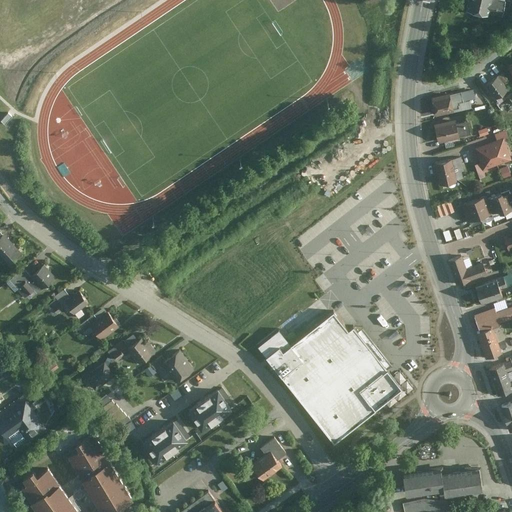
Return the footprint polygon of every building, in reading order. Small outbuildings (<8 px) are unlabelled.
[(491,0),(468,0),(466,9),(488,13),(491,0)] [(502,16),(505,0),(491,0),(488,13),(502,16)] [(509,79),(504,72),(499,76),(504,83),(509,79)] [(499,76),(486,84),(495,99),(509,90),(504,83),(499,76)] [(461,91),(432,99),(436,115),(458,109),(457,103),(463,101),(461,91)] [(454,121),(433,126),(438,143),(459,137),(456,125),(454,121)] [(472,133),(468,121),(456,125),(459,137),(472,133)] [(479,161),(476,163),(479,174),(511,165),(511,155),(507,137),(509,137),(507,128),(495,131),(497,139),(475,145),(479,161)] [(450,160),(434,165),(440,184),(456,180),(450,160)] [(502,192),(488,198),(493,211),(500,209),(502,213),(511,209),(511,195),(511,192),(503,195),(502,192)] [(486,195),(461,205),(467,221),(493,211),(488,198),(486,195)] [(453,211),(450,201),(445,203),(449,213),(453,211)] [(445,203),(439,205),(442,215),(449,213),(445,203)] [(439,205),(433,207),(435,216),(442,215),(439,205)] [(460,227),(455,229),(458,237),(463,235),(460,227)] [(0,257),(7,265),(20,252),(1,233),(0,233),(0,257)] [(462,256),(449,261),(457,283),(486,273),(483,262),(467,268),(462,256)] [(38,292),(54,275),(44,265),(32,277),(27,281),(34,288),(38,292)] [(32,277),(23,268),(10,282),(18,289),(15,292),(23,299),(34,288),(27,281),(32,277)] [(506,276),(475,286),(482,305),(504,297),(501,288),(509,285),(506,276)] [(287,292),(290,289),(287,284),(273,292),(280,302),(290,296),(287,292)] [(69,296),(64,290),(54,297),(58,303),(51,308),(55,314),(66,306),(63,301),(69,296)] [(73,315),(87,304),(76,290),(69,296),(63,301),(66,306),(73,315)] [(494,309),(476,316),(482,332),(493,328),(511,320),(511,307),(496,313),(494,309)] [(346,330),(329,310),(289,342),(284,335),(276,326),(253,346),(333,444),(404,386),(353,323),(346,330)] [(100,338),(116,325),(106,312),(97,320),(89,326),(100,338)] [(97,320),(92,314),(76,326),(81,332),(89,326),(97,320)] [(502,352),(493,328),(482,332),(478,333),(487,358),(502,352)] [(157,351),(149,340),(143,345),(140,340),(128,349),(130,351),(139,364),(157,351)] [(121,341),(107,353),(115,363),(130,351),(128,349),(121,341)] [(194,373),(179,352),(164,362),(178,383),(194,373)] [(164,362),(160,357),(149,365),(154,370),(164,362)] [(511,363),(511,360),(487,369),(496,395),(511,389),(511,379),(509,380),(507,373),(511,371),(511,363)] [(116,375),(106,361),(85,377),(95,390),(116,375)] [(218,388),(188,409),(201,428),(231,407),(218,388)] [(114,406),(109,397),(100,403),(106,411),(114,406)] [(43,428),(24,401),(0,416),(0,432),(7,441),(20,432),(25,441),(43,428)] [(511,403),(500,408),(508,433),(511,431),(511,403)] [(173,419),(142,440),(156,460),(186,439),(173,419)] [(122,511),(120,508),(129,500),(91,436),(76,445),(77,449),(67,456),(101,511),(78,511),(48,468),(36,477),(32,473),(22,479),(24,484),(18,488),(36,511),(122,511)] [(286,455),(274,437),(260,447),(265,455),(269,452),(276,462),(286,455)] [(262,481),(281,468),(276,462),(269,452),(265,455),(250,465),(262,481)] [(438,469),(403,475),(406,493),(441,487),(440,476),(438,469)] [(482,489),(479,469),(440,476),(441,487),(443,495),(482,489)] [(226,489),(217,474),(212,477),(221,492),(226,489)] [(223,511),(209,491),(179,511),(223,511)] [(421,498),(403,506),(403,511),(417,511),(421,511),(429,511),(448,511),(447,501),(421,498)]
